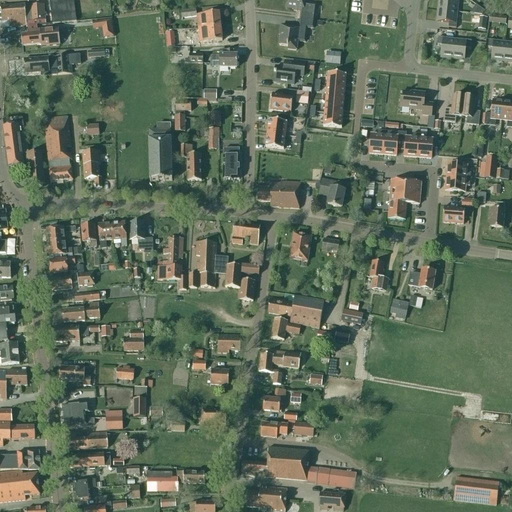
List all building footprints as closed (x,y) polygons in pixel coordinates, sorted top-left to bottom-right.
[(76,21),(72,0),(48,0),(52,24),(76,21)] [(300,20),(314,21),(316,6),(305,4),(306,0),(289,0),(286,0),(285,9),(292,10),(292,11),(301,12),(300,20)] [(451,0),(439,0),(438,10),(456,12),(457,1),(459,1),(459,0),(451,0)] [(14,6),(1,7),(1,21),(8,21),(9,28),(16,27),(20,27),(20,26),(26,26),(26,25),(26,22),(45,20),(43,5),(25,7),(25,5),(14,6)] [(196,10),(181,12),(182,20),(197,18),(196,10)] [(456,12),(438,10),(437,22),(449,23),(448,28),(456,29),(457,24),(455,23),(456,12)] [(198,28),(206,28),(206,29),(221,27),(219,13),(205,14),(205,15),(199,16),(200,21),(198,21),(198,28)] [(505,25),(506,17),(489,15),(488,23),(505,25)] [(487,18),(480,17),(478,29),(485,30),(487,18)] [(112,20),(102,21),(104,38),(114,37),(112,20)] [(314,21),(300,20),(299,27),(288,26),(288,27),(281,26),(279,36),(280,36),(279,46),(288,47),(288,50),(296,51),(297,42),(305,43),(307,28),(313,29),(314,21)] [(206,28),(198,29),(199,32),(200,43),(208,42),(208,43),(222,41),(221,27),(206,29),(206,28)] [(22,45),(23,46),(41,44),(41,47),(60,45),(58,28),(27,31),(28,35),(21,35),(22,37),(19,38),(20,44),(22,45)] [(175,47),(173,33),(166,33),(168,47),(175,47)] [(452,59),(454,41),(443,40),(443,38),(438,37),(437,45),(442,46),(440,57),(452,59)] [(454,41),(452,59),(464,60),(465,48),(470,49),(471,41),(466,40),(465,42),(454,41)] [(503,61),(505,44),(494,43),(494,41),(489,40),(488,48),(493,48),(491,60),(503,61)] [(511,44),(505,44),(503,61),(511,62),(511,44)] [(104,57),(104,50),(88,52),(88,58),(104,57)] [(237,69),(237,55),(233,55),(233,51),(220,51),(220,56),(213,55),(213,62),(219,62),(219,68),(237,69)] [(48,58),(24,60),(25,74),(41,73),(41,77),(72,74),(71,66),(80,65),(80,55),(70,56),(57,57),(57,58),(48,58)] [(202,65),(203,55),(189,55),(189,60),(189,63),(189,65),(202,65)] [(305,65),(284,62),(283,68),(275,67),(273,83),(293,85),(294,77),(297,76),(303,77),(305,65)] [(328,74),(326,87),(345,88),(346,75),(328,74)] [(326,87),(325,100),(344,102),(345,88),(326,87)] [(204,91),(204,99),(216,99),(216,91),(204,91)] [(297,92),(295,102),(308,104),(309,94),(299,92),(297,92)] [(431,117),(432,104),(424,103),(425,94),(417,93),(416,94),(401,92),(400,108),(415,110),(415,111),(422,111),(422,116),(431,117)] [(270,110),(291,113),(292,99),(282,98),(283,95),(272,94),(270,110)] [(461,117),(463,98),(453,96),(451,109),(444,109),(443,122),(455,124),(456,117),(461,117)] [(474,99),(463,98),(461,117),(467,118),(466,125),(478,126),(480,112),(473,112),(474,99)] [(325,100),(324,114),(342,115),(344,102),(325,100)] [(501,121),(503,102),(492,101),(491,114),(485,114),(484,125),(495,127),(495,120),(501,121)] [(511,102),(503,102),(501,121),(507,121),(506,128),(511,128),(511,102)] [(184,112),(191,112),(191,104),(175,104),(175,117),(176,132),(185,132),(184,112)] [(209,128),(219,128),(219,114),(209,114),(209,128)] [(324,114),(323,127),(341,129),(342,115),(324,114)] [(70,148),(67,117),(43,120),(50,183),(72,181),(71,164),(70,164),(69,161),(71,161),(70,155),(66,155),(65,149),(70,148)] [(26,144),(22,118),(3,120),(4,128),(3,127),(5,138),(9,167),(14,166),(20,165),(23,165),(22,154),(27,153),(26,144)] [(268,120),(267,134),(285,136),(287,123),(268,120)] [(156,125),(156,131),(148,131),(149,140),(150,182),(172,182),(170,124),(156,125)] [(98,125),(87,126),(87,133),(93,133),(93,137),(99,136),(98,125)] [(210,138),(219,139),(220,130),(210,129),(210,138)] [(382,156),(384,131),(378,131),(377,135),(371,134),(369,154),(382,156)] [(384,131),(382,156),(396,157),(397,147),(398,137),(391,136),(391,132),(384,131)] [(267,134),(265,148),(283,150),(285,136),(267,134)] [(417,158),(419,134),(412,134),(412,138),(406,137),(405,147),(404,157),(417,158)] [(419,134),(417,158),(431,160),(432,140),(426,139),(426,135),(419,134)] [(201,181),(201,156),(192,156),(191,146),(186,146),(180,146),(180,159),(187,159),(187,181),(201,181)] [(223,149),(223,181),(233,181),(233,180),(239,180),(239,149),(223,149)] [(99,152),(82,154),(83,166),(84,180),(95,179),(96,189),(102,188),(101,178),(99,178),(98,165),(100,165),(99,152)] [(45,185),(42,153),(24,154),(25,162),(28,162),(30,185),(45,185)] [(497,159),(485,158),(483,179),(494,180),(497,159)] [(446,178),(470,180),(471,173),(467,172),(467,166),(447,164),(446,178)] [(332,167),(325,166),(324,174),(330,175),(332,167)] [(469,187),(470,180),(446,178),(445,191),(465,193),(465,186),(469,187)] [(340,190),(341,184),(321,180),(318,195),(329,197),(327,205),(341,208),(344,191),(340,190)] [(421,184),(391,181),(388,219),(405,221),(406,204),(419,205),(421,184)] [(299,209),(300,184),(280,183),(280,185),(269,185),(269,188),(258,188),(257,202),(270,202),(270,208),(278,208),(285,209),(299,209)] [(485,204),(486,193),(477,193),(476,204),(485,204)] [(503,229),(504,211),(504,204),(496,204),(496,210),(489,209),(489,216),(491,217),(490,228),(503,229)] [(453,208),(444,207),(442,223),(461,225),(463,211),(452,210),(453,208)] [(133,222),(132,224),(130,224),(131,241),(138,240),(138,250),(144,250),(144,254),(153,254),(152,239),(145,239),(145,234),(144,234),(143,223),(138,223),(137,222),(133,222)] [(111,224),(113,240),(120,240),(121,247),(127,246),(125,223),(111,224)] [(113,240),(111,224),(98,225),(100,249),(106,248),(105,241),(113,240)] [(258,246),(260,227),(234,224),(231,244),(242,245),(243,239),(250,240),(249,245),(258,246)] [(89,248),(96,248),(94,226),(81,227),(83,242),(89,242),(89,248)] [(48,243),(65,241),(64,234),(70,233),(70,228),(69,228),(46,230),(48,243)] [(307,262),(311,237),(293,234),(289,259),(307,262)] [(158,267),(178,267),(179,259),(182,260),(183,239),(169,238),(168,250),(163,250),(163,253),(163,255),(168,255),(167,262),(162,262),(162,263),(158,263),(158,267)] [(337,253),(339,242),(323,239),(321,250),(337,253)] [(65,241),(48,243),(49,257),(72,254),(71,248),(65,249),(65,241)] [(227,266),(228,258),(216,257),(217,244),(196,243),(196,256),(200,258),(200,264),(197,264),(197,271),(200,271),(200,274),(201,274),(200,288),(215,289),(216,274),(227,275),(225,288),(240,289),(240,281),(241,274),(259,275),(259,267),(242,266),(242,267),(227,266)] [(67,265),(75,264),(74,259),(49,261),(51,274),(68,273),(67,265)] [(374,279),(373,286),(372,290),(386,293),(388,280),(382,279),(383,271),(382,271),(384,264),(372,262),(370,278),(374,279)] [(0,278),(11,279),(10,263),(0,263),(0,278)] [(182,267),(178,267),(158,267),(157,280),(179,282),(179,291),(186,291),(186,278),(181,278),(182,267)] [(411,273),(408,286),(419,288),(418,289),(432,291),(435,273),(422,270),(421,275),(411,273)] [(93,273),(84,274),(77,275),(77,276),(78,283),(78,287),(94,285),(93,273)] [(188,289),(197,289),(197,274),(188,274),(188,289)] [(77,276),(70,277),(49,279),(50,292),(72,290),(71,283),(78,283),(77,276)] [(240,281),(240,289),(239,301),(253,302),(255,282),(240,281)] [(0,301),(13,301),(12,287),(0,287),(0,301)] [(75,303),(99,301),(99,294),(99,293),(74,295),(75,303)] [(319,329),(324,302),(294,296),(293,303),(270,299),(268,314),(291,318),(290,324),(319,329)] [(408,303),(393,301),(390,315),(396,316),(395,319),(404,321),(408,303)] [(89,304),(89,308),(84,309),(85,319),(99,318),(98,303),(89,304)] [(351,303),(349,310),(357,311),(359,305),(351,303)] [(0,323),(15,323),(14,305),(0,305),(0,323)] [(84,309),(76,309),(62,311),(64,324),(85,322),(85,319),(84,309)] [(360,326),(363,315),(343,311),(341,322),(360,326)] [(298,336),(300,327),(287,325),(288,322),(274,319),(270,339),(283,342),(285,333),(298,336)] [(7,325),(0,325),(0,341),(8,341),(7,325)] [(79,327),(67,328),(68,342),(79,341),(79,337),(88,337),(88,328),(79,328),(79,327)] [(68,342),(67,328),(52,328),(54,342),(68,342)] [(101,328),(101,338),(110,338),(110,328),(101,328)] [(130,332),(130,340),(123,340),(124,352),(144,351),(143,330),(141,330),(141,332),(130,332)] [(319,332),(318,338),(330,340),(332,334),(319,332)] [(229,351),(230,336),(220,336),(219,339),(217,354),(229,354),(229,351)] [(230,336),(229,351),(240,351),(241,336),(230,336)] [(0,365),(19,364),(17,344),(0,345),(0,346),(1,359),(0,358),(0,365)] [(203,359),(203,351),(192,351),(192,359),(203,359)] [(274,352),(273,356),(272,365),(283,366),(283,368),(299,369),(300,355),(274,352)] [(272,365),(273,356),(261,354),(258,373),(274,374),(273,385),(281,386),(282,374),(279,373),(279,371),(272,370),(272,365)] [(205,371),(206,362),(192,361),(192,371),(205,371)] [(90,386),(90,378),(84,377),(84,374),(84,369),(84,368),(59,367),(59,382),(83,383),(83,386),(90,386)] [(123,367),(123,369),(117,369),(116,379),(133,380),(134,370),(130,370),(130,367),(123,367)] [(228,386),(229,371),(211,370),(210,385),(228,386)] [(0,400),(6,400),(7,386),(27,386),(26,372),(0,371),(0,400)] [(322,377),(310,375),(309,386),(321,387),(322,377)] [(134,396),(146,397),(146,388),(152,388),(152,381),(141,381),(140,388),(134,388),(134,396)] [(264,399),(263,411),(279,413),(279,412),(281,412),(282,407),(284,407),(285,391),(275,390),(274,400),(264,399)] [(290,403),(300,404),(301,396),(291,395),(290,403)] [(147,399),(134,398),(133,418),(146,419),(147,399)] [(85,414),(91,413),(90,403),(61,407),(63,427),(86,425),(85,414)] [(162,408),(150,408),(150,418),(162,418),(162,408)] [(0,423),(10,424),(12,424),(12,423),(11,411),(0,410),(0,423)] [(201,410),(200,418),(226,420),(226,411),(201,410)] [(106,418),(106,430),(123,430),(122,417),(106,418)] [(226,420),(200,418),(199,427),(217,428),(218,424),(225,425),(226,420)] [(184,433),(185,423),(178,423),(178,421),(171,421),(170,432),(184,433)] [(10,424),(0,423),(0,447),(3,447),(3,441),(35,440),(34,427),(10,428),(10,424)] [(295,423),(294,436),(313,438),(314,425),(295,423)] [(262,424),(260,437),(277,439),(277,435),(287,436),(288,426),(277,424),(277,425),(262,424)] [(88,450),(87,434),(87,433),(64,435),(66,451),(88,450)] [(106,433),(87,434),(88,450),(107,448),(106,433)] [(242,462),(241,473),(247,473),(247,476),(255,476),(255,474),(262,475),(262,477),(267,477),(306,481),(306,483),(335,487),(346,488),(354,489),(356,475),(330,471),(317,469),(308,468),(309,452),(268,448),(267,464),(242,462)] [(0,470),(41,471),(39,452),(17,452),(17,456),(0,456),(0,470)] [(110,455),(86,456),(86,468),(89,468),(89,470),(94,470),(94,468),(110,467),(110,455)] [(86,468),(86,456),(67,456),(68,469),(74,469),(74,471),(83,471),(83,468),(86,468)] [(139,477),(139,467),(126,468),(126,475),(137,474),(137,477),(139,477)] [(22,472),(0,473),(0,503),(25,501),(25,497),(40,495),(37,474),(22,476),(22,472)] [(183,473),(176,473),(176,478),(178,478),(178,484),(183,484),(184,485),(205,485),(204,472),(183,472),(183,473)] [(146,473),(146,484),(147,484),(147,492),(157,492),(178,492),(178,484),(178,478),(176,478),(172,478),(172,473),(146,473)] [(456,478),(453,501),(496,506),(499,483),(456,478)] [(95,479),(90,480),(72,482),(75,503),(91,501),(89,489),(96,488),(95,479)] [(130,500),(139,500),(139,487),(130,487),(130,500)] [(259,492),(247,491),(246,507),(259,509),(259,511),(266,511),(266,509),(271,510),(271,511),(273,511),(285,511),(287,490),(260,487),(259,492)] [(345,495),(320,493),(318,506),(320,507),(320,511),(327,511),(327,508),(334,508),(334,511),(342,511),(343,509),(344,509),(345,495)] [(176,507),(175,499),(160,500),(161,508),(176,507)] [(127,509),(126,502),(113,503),(113,510),(127,509)] [(215,511),(215,502),(196,502),(196,503),(189,503),(189,511),(215,511)] [(105,506),(91,508),(83,508),(83,511),(105,511),(112,511),(111,503),(105,504),(105,506)]
